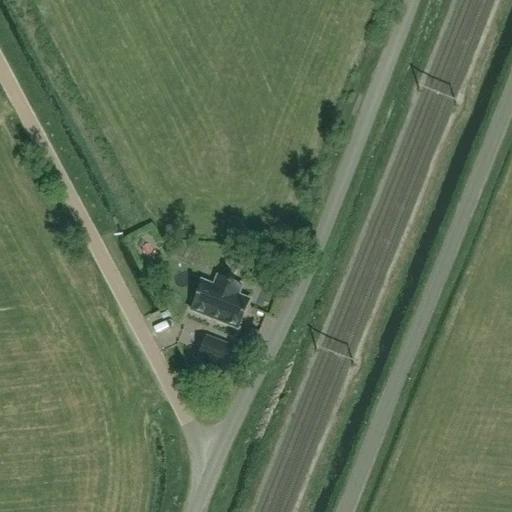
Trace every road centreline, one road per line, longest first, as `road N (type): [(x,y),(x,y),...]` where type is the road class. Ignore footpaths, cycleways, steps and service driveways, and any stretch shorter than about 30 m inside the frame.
road 1 (unclassified): [(208,465),(290,311),(411,0)]
road 2 (unclassified): [(208,465),(0,71)]
road 3 (unclassified): [(348,511),(511,97)]
